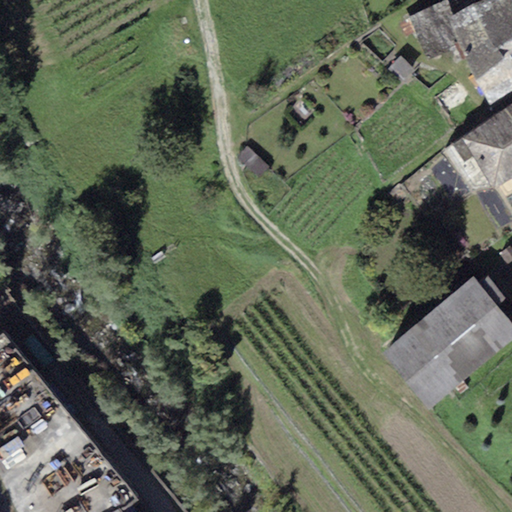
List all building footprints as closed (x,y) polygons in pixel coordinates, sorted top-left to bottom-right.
[(467,9),(463,0),(451,0),(410,17),(430,59),(461,47),(449,16),(467,9)] [(511,0),(489,0),(467,9),(449,16),(461,47),(469,66),(511,41),(511,0)] [(511,41),(469,66),(491,103),(511,89),(511,41)] [(495,190),(511,179),(511,108),(511,107),(446,150),(477,192),(495,190)] [(511,320),(477,277),(387,352),(431,410),(511,342),(511,320)]
